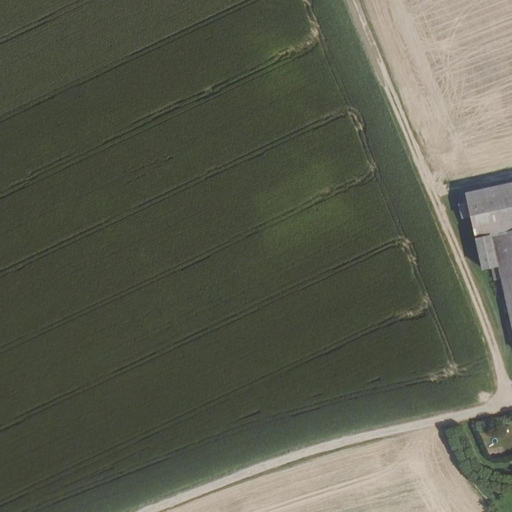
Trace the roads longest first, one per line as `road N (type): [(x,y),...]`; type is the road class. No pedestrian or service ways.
road 1 (track): [(510,402),(347,0)]
road 2 (track): [(146,511),(304,452),(510,402)]
